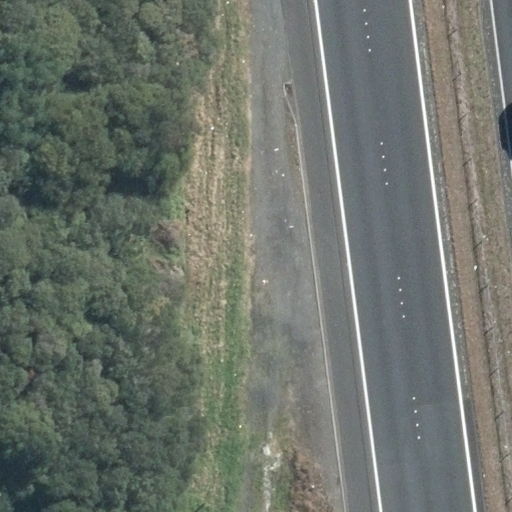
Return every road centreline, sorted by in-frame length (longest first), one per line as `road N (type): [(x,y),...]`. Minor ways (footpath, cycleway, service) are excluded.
road 1 (track): [(262,511),(278,337),(334,0)]
road 2 (motorway): [(425,511),(362,0)]
